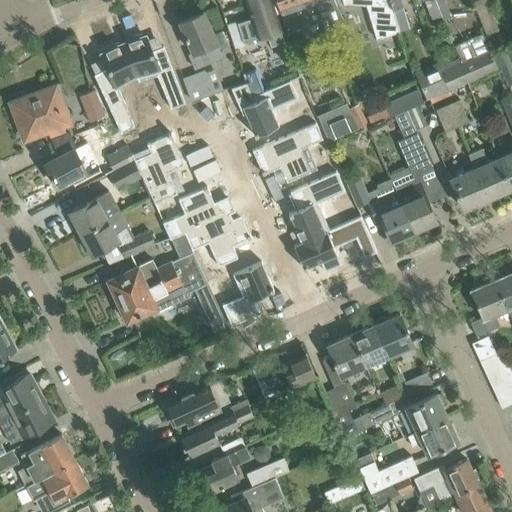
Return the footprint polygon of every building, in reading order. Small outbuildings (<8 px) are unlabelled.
[(273,45),(285,41),(283,36),(282,36),(270,0),(246,0),(249,10),(250,13),(250,12),(252,17),(237,22),(243,42),(269,34),(273,45)] [(276,0),(277,1),(286,29),(300,25),(301,28),(308,25),(299,0),(276,0)] [(299,0),(308,25),(312,36),(346,25),(333,0),(299,0)] [(365,0),(367,4),(377,37),(399,30),(393,10),(389,0),(365,0)] [(389,0),(393,10),(399,30),(409,27),(401,0),(389,0)] [(434,0),(424,0),(431,19),(440,16),(439,12),(434,0)] [(434,0),(439,12),(446,9),(442,0),(434,0)] [(498,29),(486,0),(475,0),(472,1),(485,34),(498,29)] [(222,57),(212,34),(203,11),(179,21),(185,35),(184,36),(186,40),(187,39),(192,52),(188,54),(194,68),(222,57)] [(447,90),(498,68),(494,56),(492,57),(482,33),(453,45),(461,64),(441,73),(447,90)] [(145,36),(123,45),(130,62),(149,54),(150,55),(153,54),(159,69),(155,71),(171,109),(185,103),(163,46),(151,51),(145,36)] [(107,69),(94,75),(121,133),(134,127),(117,87),(115,87),(109,73),(112,71),(111,70),(130,62),(123,45),(101,54),(107,69)] [(511,63),(507,51),(494,56),(498,68),(500,67),(506,81),(511,78),(511,63)] [(290,54),(267,63),(276,85),(289,79),(299,75),(290,54)] [(437,63),(415,72),(426,99),(447,90),(441,73),(437,63)] [(251,95),(265,89),(256,67),(241,72),(245,82),(251,95)] [(204,70),(183,78),(191,100),(212,93),(204,72),(204,70)] [(245,82),(230,87),(240,109),(242,108),(254,135),(278,125),(271,108),(297,97),(289,79),(276,85),(265,89),(251,95),(245,82)] [(68,123),(62,103),(55,84),(38,91),(41,99),(12,109),(24,139),(47,130),(49,135),(65,129),(63,124),(68,123)] [(389,116),(394,114),(406,108),(417,104),(422,101),(417,88),(383,103),(385,106),(389,116)] [(93,90),(79,96),(89,121),(104,115),(93,90)] [(511,98),(502,103),(511,125),(511,98)] [(435,108),(440,120),(463,110),(458,99),(435,108)] [(343,102),(316,114),(325,134),(327,140),(354,128),(343,102)] [(348,108),(350,111),(359,130),(367,125),(357,104),(348,108)] [(385,106),(367,115),(371,124),(389,116),(385,106)] [(406,108),(394,114),(404,137),(421,176),(433,171),(415,129),(406,108)] [(463,110),(440,120),(445,131),(468,121),(463,110)] [(315,122),(252,149),(262,173),(272,169),(280,166),(286,180),(286,181),(310,171),(300,148),(306,145),(323,138),(315,122)] [(150,151),(134,158),(154,202),(177,192),(168,171),(184,163),(171,132),(147,143),(150,151)] [(71,133),(52,140),(57,153),(76,146),(71,133)] [(421,176),(404,137),(397,140),(408,166),(389,174),(390,177),(389,178),(412,231),(435,221),(423,193),(427,191),(421,176)] [(128,145),(98,161),(105,174),(109,172),(133,159),(129,152),(128,145)] [(74,148),(62,154),(45,164),(57,186),(86,171),(74,148)] [(468,153),(474,167),(487,198),(511,188),(498,157),(487,162),(481,148),(468,153)] [(511,151),(498,157),(511,188),(511,187),(511,151)] [(133,159),(109,172),(115,183),(139,170),(133,159)] [(449,178),(455,190),(463,209),(487,198),(474,167),(449,178)] [(294,209),(288,212),(300,241),(329,229),(317,201),(328,197),(344,190),(336,170),(290,190),(291,192),(297,208),(294,209)] [(360,176),(345,183),(354,206),(366,201),(374,221),(376,220),(379,226),(378,227),(384,242),(391,239),(391,240),(412,231),(389,178),(375,184),(377,187),(367,191),(360,176)] [(184,212),(162,222),(170,238),(184,232),(184,231),(229,211),(229,212),(235,210),(230,200),(215,206),(206,185),(178,198),(184,212)] [(69,211),(81,232),(107,218),(108,218),(119,212),(108,190),(96,197),(69,211)] [(107,218),(81,232),(92,254),(118,240),(125,256),(154,244),(155,244),(150,230),(132,237),(119,212),(108,218),(107,218)] [(230,212),(184,232),(191,248),(208,241),(218,265),(237,256),(232,245),(251,237),(243,218),(234,222),(232,218),(230,212)] [(300,241),(293,244),(304,268),(320,261),(324,270),(341,263),(333,246),(355,237),(364,256),(376,251),(360,215),(340,224),(329,229),(300,241)] [(153,259),(107,280),(117,300),(197,263),(191,252),(171,262),(170,260),(157,267),(153,259)] [(242,294),(221,303),(231,324),(263,311),(257,296),(273,289),(261,260),(232,273),(242,294)] [(197,263),(117,300),(126,321),(132,318),(155,307),(156,311),(188,296),(186,292),(194,289),(201,305),(214,299),(198,263),(197,263)] [(511,271),(494,279),(507,308),(511,320),(511,319),(511,271)] [(507,308),(494,279),(470,289),(481,317),(470,321),(476,335),(499,325),(494,314),(507,308)] [(399,313),(375,324),(388,355),(413,344),(399,313)] [(375,324),(350,334),(364,365),(388,355),(375,324)] [(4,327),(0,328),(0,364),(3,363),(0,358),(0,357),(16,349),(4,327)] [(364,365),(350,334),(327,344),(340,375),(364,365)] [(502,350),(480,360),(486,372),(508,363),(502,350)] [(285,372),(291,387),(314,377),(304,354),(289,361),(292,368),(285,372)] [(511,372),(508,363),(486,372),(502,407),(511,402),(511,372)] [(0,416),(41,396),(28,372),(0,387),(0,416)] [(426,372),(408,380),(404,382),(409,393),(413,391),(431,383),(426,372)] [(203,419),(205,423),(233,411),(219,379),(209,383),(208,383),(165,403),(167,408),(165,409),(170,419),(172,418),(175,425),(185,421),(188,426),(203,419)] [(332,387),(323,391),(330,407),(328,407),(337,427),(338,426),(351,420),(352,420),(348,410),(355,407),(344,381),(332,387)] [(385,404),(392,401),(400,397),(395,386),(379,393),(385,404)] [(405,407),(416,431),(447,417),(436,393),(405,407)] [(41,396),(0,416),(0,424),(9,443),(23,436),(36,429),(54,420),(41,396)] [(392,401),(385,404),(369,412),(374,422),(397,412),(392,401)] [(233,411),(205,423),(205,424),(180,435),(190,456),(219,442),(215,433),(239,422),(252,416),(247,404),(233,411)] [(325,453),(345,444),(328,407),(295,422),(299,432),(316,425),(325,421),(327,426),(330,425),(336,439),(322,446),(325,453)] [(458,441),(447,417),(416,431),(407,435),(412,446),(421,442),(427,455),(458,441)] [(351,420),(338,426),(343,436),(343,437),(352,434),(354,428),(351,420)] [(31,463),(19,469),(26,484),(30,481),(38,477),(74,458),(61,434),(27,451),(26,452),(27,456),(31,463)] [(207,493),(226,485),(237,479),(228,459),(231,457),(234,462),(248,455),(243,445),(210,461),(212,464),(197,471),(207,493)] [(0,454),(0,469),(19,460),(13,448),(5,452),(0,454)] [(370,491),(407,474),(416,470),(410,456),(377,471),(373,462),(360,468),(370,491)] [(254,485),(264,481),(274,476),(288,470),(282,457),(245,473),(251,486),(254,485)] [(26,484),(25,485),(32,500),(35,499),(41,511),(46,511),(69,500),(67,495),(70,493),(88,484),(75,458),(74,459),(74,458),(38,477),(30,481),(26,484)] [(477,483),(466,458),(444,468),(443,464),(414,477),(420,490),(433,484),(440,500),(454,493),(477,483)] [(407,475),(407,474),(370,491),(370,492),(376,505),(400,494),(413,488),(407,475)] [(282,496),(274,476),(264,481),(254,485),(244,490),(244,492),(233,497),(235,502),(216,511),(263,511),(261,506),(282,496)] [(359,476),(340,484),(345,495),(364,487),(359,476)] [(477,483),(454,493),(462,511),(478,511),(489,507),(477,483)]
